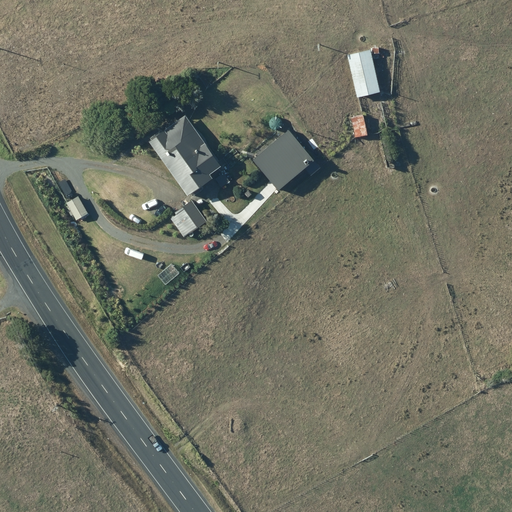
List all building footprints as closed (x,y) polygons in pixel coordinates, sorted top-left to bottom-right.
[(368,51),(345,56),(355,99),(378,94),(368,51)] [(363,115),(350,117),(353,138),(367,136),(363,115)] [(181,116),(147,141),(189,196),(210,179),(207,175),(219,166),(181,116)] [(88,212),(76,195),(65,203),(76,220),(88,212)] [(206,222),(191,201),(175,211),(179,216),(172,221),(183,237),(206,222)]
